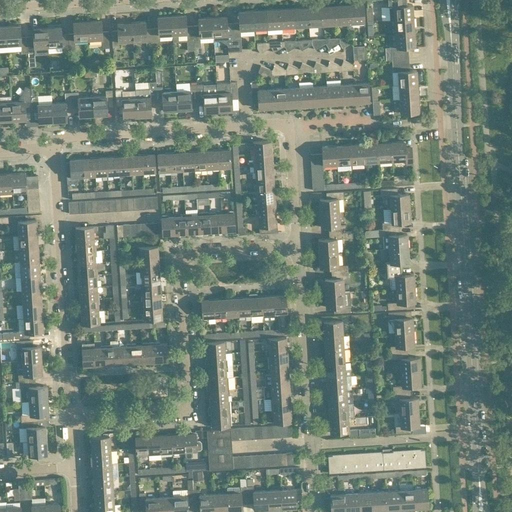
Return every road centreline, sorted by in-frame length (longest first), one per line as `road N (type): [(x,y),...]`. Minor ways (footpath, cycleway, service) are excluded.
road 1 (secondary): [(478,485),(449,13)]
road 2 (residential): [(68,417),(192,404),(189,256),(307,251)]
road 3 (residential): [(68,417),(48,152)]
road 4 (residential): [(48,152),(59,136),(300,123)]
road 5 (residential): [(313,511),(307,251)]
road 6 (residential): [(307,251),(300,123)]
road 7 (residential): [(0,7),(121,0)]
